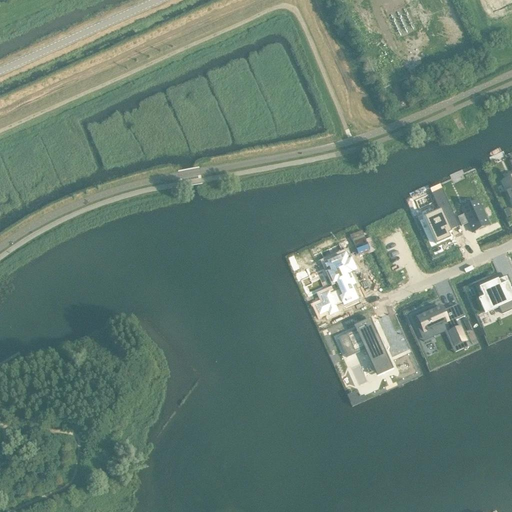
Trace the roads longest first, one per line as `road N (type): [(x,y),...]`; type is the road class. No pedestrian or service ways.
road 1 (unknown): [(0,131),(287,7),(301,20),(354,149)]
road 2 (tertiary): [(0,71),(158,0)]
road 3 (residential): [(511,245),(386,301)]
